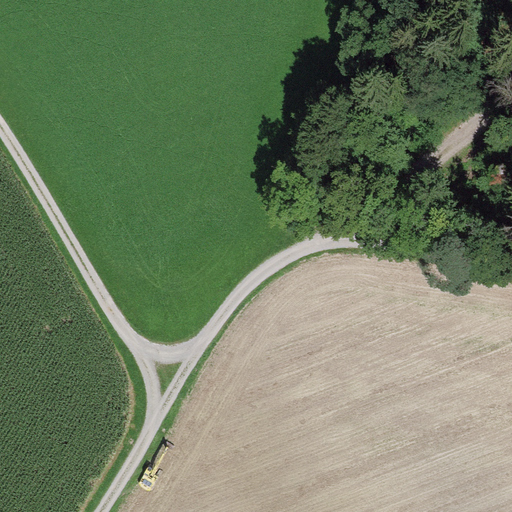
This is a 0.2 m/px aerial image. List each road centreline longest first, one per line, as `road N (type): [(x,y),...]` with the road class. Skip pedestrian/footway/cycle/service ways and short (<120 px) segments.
road 1 (track): [(511,257),(330,236),(265,272),(205,337),(101,511)]
road 2 (track): [(0,122),(140,349),(155,423)]
road 3 (track): [(265,272),(345,103),(362,0)]
road 4 (track): [(330,236),(423,171),(511,91)]
